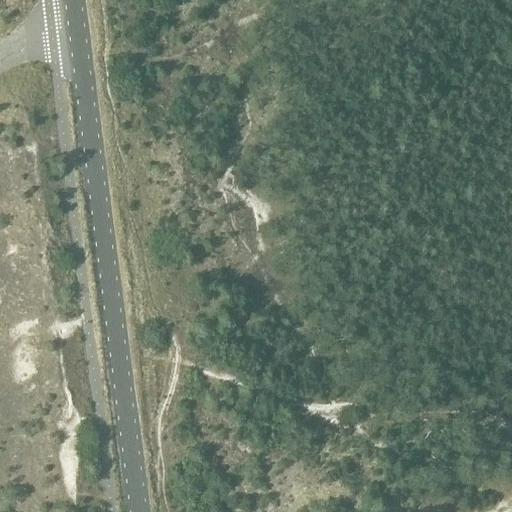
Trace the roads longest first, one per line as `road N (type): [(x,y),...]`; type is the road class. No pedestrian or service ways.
road 1 (unknown): [(158,511),(155,432),(175,363),(169,335),(148,309),(125,207),(99,0)]
road 2 (tertiary): [(136,511),(76,37)]
